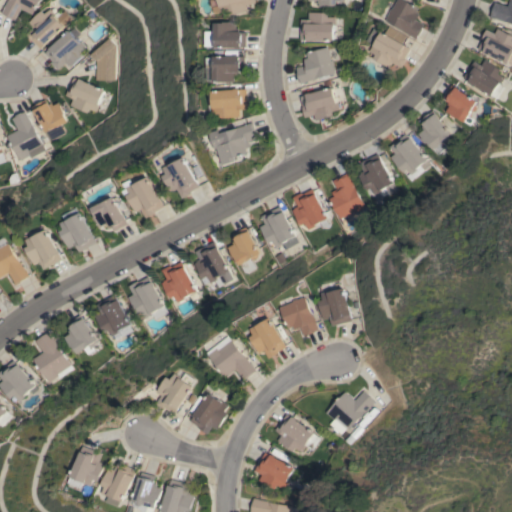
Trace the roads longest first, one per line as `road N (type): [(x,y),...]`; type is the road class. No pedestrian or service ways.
road 1 (tertiary): [(462,0),(458,20),(393,103),(256,189),(166,232),(0,340)]
road 2 (residential): [(227,511),(227,462),(249,418),(287,377),(342,366)]
road 3 (residential): [(300,162),(275,93),(276,0)]
